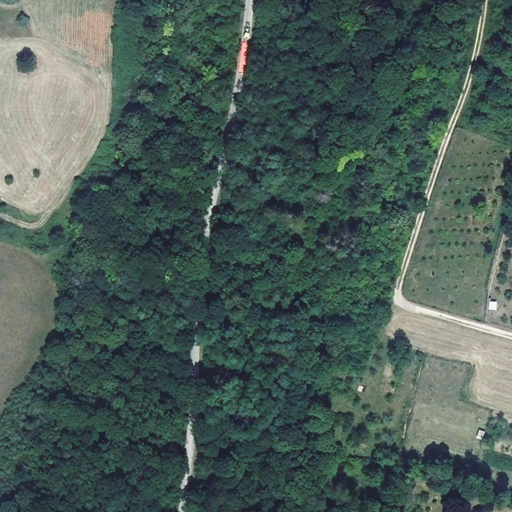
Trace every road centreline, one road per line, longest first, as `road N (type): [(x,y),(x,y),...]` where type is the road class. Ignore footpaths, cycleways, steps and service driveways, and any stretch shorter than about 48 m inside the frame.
road 1 (track): [(252,0),(217,193),(186,511)]
road 2 (track): [(511,338),(405,308),(398,298),(474,64),(483,0)]
